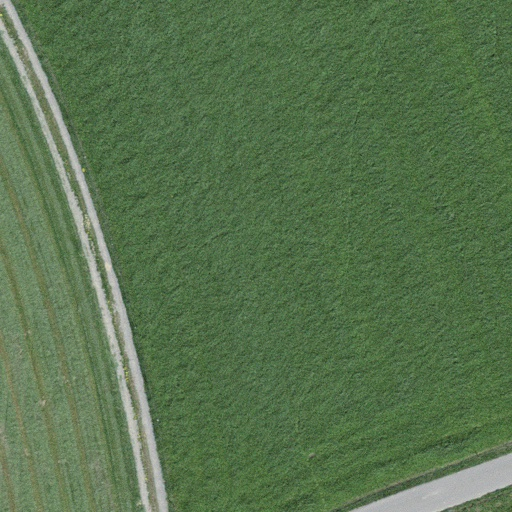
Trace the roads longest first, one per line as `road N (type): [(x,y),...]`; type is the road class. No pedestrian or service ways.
road 1 (track): [(0,9),(37,81),(77,194),(154,511)]
road 2 (residential): [(399,511),(511,471)]
